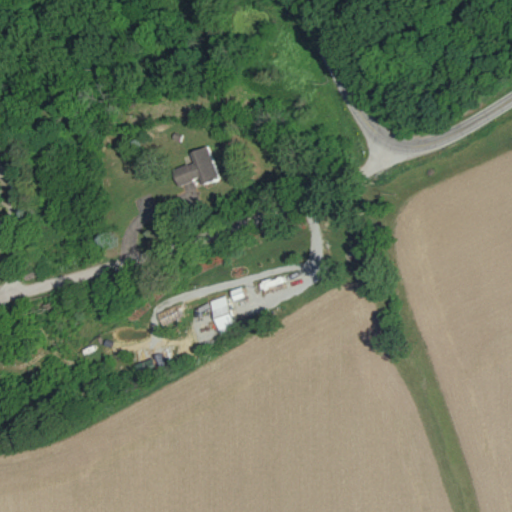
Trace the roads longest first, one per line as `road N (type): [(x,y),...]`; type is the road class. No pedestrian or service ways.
road 1 (residential): [(0,297),(247,222),(366,169),(389,143)]
road 2 (secondary): [(295,0),(360,116),(389,143),(444,136),(511,96)]
